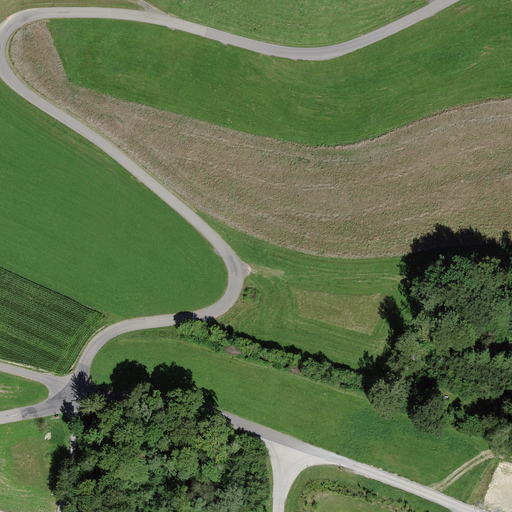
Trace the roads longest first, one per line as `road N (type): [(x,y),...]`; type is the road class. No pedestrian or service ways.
road 1 (unclassified): [(0,60),(17,85),(99,139),(213,236),(237,273),(223,306),(121,325),(99,338),(86,354),(75,401)]
road 2 (unclassified): [(444,0),(340,48),(309,52),(137,14),(82,10),(38,11),(0,38)]
road 3 (unclassified): [(75,401),(168,398),(289,442),(277,511)]
